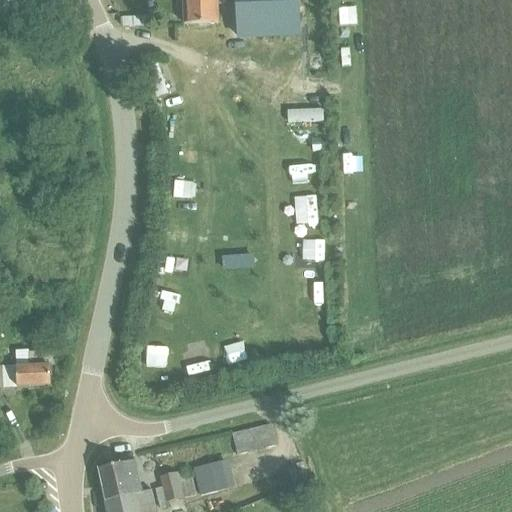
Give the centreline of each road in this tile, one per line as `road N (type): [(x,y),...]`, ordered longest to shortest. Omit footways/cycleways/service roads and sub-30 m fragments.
road 1 (tertiary): [(88,429),(126,202),(120,83),(91,0)]
road 2 (unclassified): [(88,429),(165,428),(511,342)]
